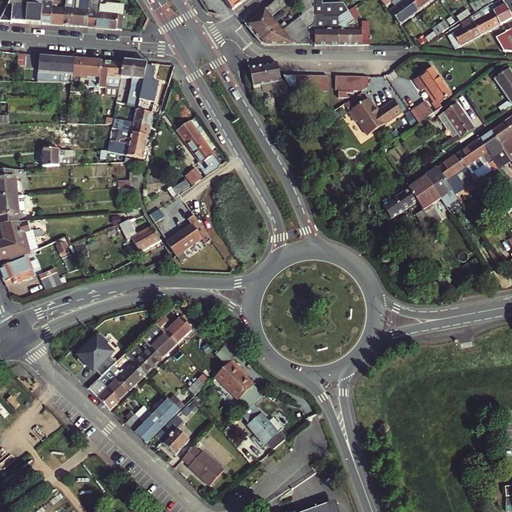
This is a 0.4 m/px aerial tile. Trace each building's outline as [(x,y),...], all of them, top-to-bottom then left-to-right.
[(11,0),(1,22),(27,24),(28,5),(28,0),(11,0)] [(27,24),(42,25),(43,7),(43,0),(28,0),(28,5),(27,24)] [(42,25),(51,25),(52,0),(43,0),(43,7),(42,25)] [(52,0),(51,25),(54,26),(63,26),(64,10),(60,9),(60,0),(52,0)] [(64,0),(64,10),(63,26),(71,27),(73,0),(64,0)] [(73,0),(71,27),(87,28),(89,0),(73,0)] [(89,0),(87,28),(117,30),(118,17),(118,15),(121,5),(109,4),(109,6),(106,6),(106,14),(101,14),(102,0),(89,0)] [(225,0),(232,10),(245,0),(225,0)] [(295,45),(282,30),(271,16),(285,4),(281,0),(276,0),(247,25),(261,44),(266,45),(295,45)] [(294,0),(303,14),(314,6),(314,0),(294,0)] [(314,6),(314,34),(315,45),(339,45),(338,17),(326,17),(326,14),(321,14),(320,0),(314,0),(314,6)] [(410,0),(394,0),(391,3),(395,7),(390,11),(401,25),(419,11),(410,0)] [(434,0),(410,0),(419,11),(434,0)] [(473,0),(469,3),(475,11),(488,3),(485,0),(473,0)] [(493,13),(500,24),(511,18),(501,0),(500,0),(496,3),(497,5),(495,7),(497,9),(498,10),(493,13)] [(215,2),(206,4),(208,12),(217,10),(215,2)] [(118,15),(118,17),(117,30),(123,30),(124,30),(126,8),(124,7),(124,5),(121,5),(118,15)] [(309,34),(314,34),(314,6),(303,14),(282,30),(295,45),(309,45),(309,34)] [(456,15),(460,21),(471,14),(467,8),(456,15)] [(476,13),(470,18),(481,36),(500,24),(493,13),(498,10),(497,9),(483,17),(480,11),(476,13)] [(354,21),(347,11),(338,17),(339,45),(370,46),(369,32),(363,32),(361,29),(348,29),(348,25),(354,21)] [(465,28),(449,37),(456,50),(481,36),(470,18),(462,23),(465,28)] [(434,30),(439,36),(453,26),(448,20),(434,30)] [(511,51),(511,30),(506,34),(497,39),(505,51),(511,51)] [(437,36),(434,32),(425,38),(428,42),(437,36)] [(35,55),(27,55),(26,66),(34,67),(35,55)] [(72,85),(74,59),(39,56),(37,83),(72,85)] [(101,87),(102,61),(74,59),(72,85),(71,92),(81,93),(82,76),(92,76),(91,87),(97,87),(96,91),(101,92),(101,90),(101,87)] [(124,63),(102,61),(101,87),(101,90),(107,91),(106,96),(119,98),(122,79),(124,63)] [(147,67),(148,63),(124,61),(124,63),(122,79),(132,80),(129,101),(119,99),(118,103),(138,107),(141,95),(147,67)] [(263,66),(267,84),(276,83),(282,94),(288,93),(283,81),(282,81),(280,75),(278,63),(263,66)] [(267,84),(263,66),(250,68),(256,102),(264,100),(261,85),(267,84)] [(138,110),(153,114),(152,114),(159,83),(152,81),(154,68),(147,67),(141,95),(138,107),(138,110)] [(452,97),(432,68),(414,81),(421,92),(422,91),(432,104),(428,106),(431,111),(452,97)] [(495,79),(511,105),(511,104),(511,75),(509,70),(495,79)] [(296,76),(284,75),(295,91),(296,91),(296,76)] [(305,91),(304,76),(296,76),(296,91),(305,91)] [(347,115),(365,140),(400,115),(392,103),(375,115),(366,101),(347,115)] [(423,102),(409,113),(417,124),(418,124),(424,119),(432,114),(423,102)] [(457,104),(438,118),(443,125),(448,121),(457,134),(452,138),(441,146),(444,150),(474,130),(457,104)] [(138,110),(137,111),(134,123),(115,119),(114,125),(115,125),(114,129),(119,130),(132,133),(148,136),(153,114),(138,110)] [(424,119),(418,124),(421,129),(428,125),(424,119)] [(193,121),(190,123),(189,122),(177,130),(187,143),(199,135),(204,131),(201,127),(195,130),(194,129),(198,126),(193,121)] [(448,121),(443,125),(452,138),(457,134),(448,121)] [(511,134),(504,123),(491,132),(507,155),(511,151),(511,134)] [(79,126),(44,125),(44,149),(61,149),(61,143),(73,143),(73,135),(78,135),(79,126)] [(116,142),(145,149),(148,136),(132,133),(119,130),(116,142)] [(204,131),(199,135),(210,150),(215,147),(204,131)] [(507,155),(491,132),(479,140),(490,157),(489,158),(500,173),(507,182),(511,179),(502,164),(510,159),(507,155)] [(199,165),(207,177),(222,167),(210,150),(199,135),(187,143),(201,163),(199,165)] [(490,157),(479,140),(457,155),(471,176),(478,188),(482,185),(474,173),(487,165),(495,177),(500,173),(489,158),(490,157)] [(116,142),(111,141),(108,151),(143,159),(145,149),(116,142)] [(61,149),(44,149),(43,166),(77,163),(77,149),(61,149)] [(471,176),(457,155),(437,169),(454,195),(462,190),(458,184),(471,176)] [(474,173),(482,185),(495,177),(487,165),(474,173)] [(198,167),(187,175),(194,185),(205,178),(198,167)] [(0,170),(0,196),(17,195),(15,175),(18,175),(17,169),(0,170)] [(454,195),(437,169),(423,178),(427,183),(429,182),(437,194),(445,206),(446,207),(457,199),(454,195)] [(140,187),(145,171),(129,172),(131,187),(140,187)] [(427,183),(423,178),(408,189),(417,202),(418,204),(433,226),(435,228),(443,223),(441,221),(427,200),(437,194),(429,182),(427,183)] [(192,188),(189,179),(173,185),(176,193),(192,188)] [(140,189),(140,187),(131,187),(132,197),(135,197),(141,196),(140,189)] [(408,189),(382,206),(392,220),(417,202),(408,189)] [(0,196),(0,222),(1,222),(8,222),(17,221),(19,221),(17,195),(0,196)] [(433,226),(418,204),(412,209),(429,233),(435,228),(433,226)] [(19,221),(17,221),(28,254),(31,253),(27,233),(31,232),(29,220),(19,221)] [(28,254),(17,221),(8,222),(19,256),(28,254)] [(1,222),(5,240),(0,241),(0,252),(2,260),(19,256),(8,222),(1,222)] [(153,228),(137,236),(129,222),(119,226),(127,241),(131,239),(140,253),(161,241),(153,228)] [(191,225),(166,243),(176,257),(177,256),(182,262),(187,259),(183,253),(203,238),(206,242),(211,239),(208,235),(206,236),(198,224),(193,227),(191,225)] [(60,254),(70,253),(70,240),(60,240),(60,254)] [(21,260),(19,256),(2,260),(3,267),(14,263),(21,260)] [(0,268),(0,269),(5,282),(13,279),(14,280),(17,279),(19,283),(27,279),(26,277),(34,273),(27,257),(21,260),(14,263),(3,267),(2,267),(0,268)] [(48,290),(64,284),(58,267),(42,273),(48,290)] [(167,314),(157,323),(159,326),(165,332),(177,343),(192,328),(181,316),(175,322),(167,314)] [(151,347),(162,358),(177,343),(165,332),(159,326),(157,323),(154,326),(142,338),(151,347)] [(78,362),(85,368),(87,365),(93,371),(94,369),(102,377),(104,376),(110,369),(114,365),(117,362),(110,356),(113,353),(106,346),(109,343),(99,334),(78,357),(80,359),(78,362)] [(126,354),(135,362),(146,374),(162,358),(151,347),(142,338),(126,354)] [(263,397),(244,378),(234,368),(236,366),(230,360),(214,378),(248,410),(253,405),(263,397)] [(114,373),(119,378),(131,389),(146,374),(135,362),(123,374),(114,365),(110,369),(114,372),(114,373)] [(234,368),(244,378),(246,376),(236,366),(234,368)] [(102,385),(108,389),(119,401),(131,389),(119,378),(114,373),(114,372),(110,369),(104,376),(102,377),(98,381),(102,385)] [(208,381),(203,376),(197,381),(203,386),(208,381)] [(98,381),(90,388),(101,400),(110,409),(119,401),(108,389),(102,385),(98,381)] [(170,401),(171,402),(175,398),(184,408),(185,407),(175,396),(170,401)] [(175,398),(171,402),(180,412),(184,408),(175,398)] [(136,433),(148,445),(180,412),(171,402),(170,401),(169,400),(154,415),(145,425),(136,433)] [(134,415),(140,421),(145,425),(154,415),(150,411),(144,404),(134,415)] [(287,438),(281,431),(284,429),(275,418),(269,423),(253,405),(240,417),(264,444),(267,442),(274,450),(280,445),(287,438)] [(140,421),(134,415),(125,424),(136,433),(145,425),(140,421)] [(178,415),(156,439),(174,456),(188,441),(180,434),(188,425),(178,415)] [(203,451),(202,451),(195,444),(182,458),(190,465),(189,466),(209,486),(224,471),(203,451)] [(338,511),(334,499),(297,511),(338,511)]
